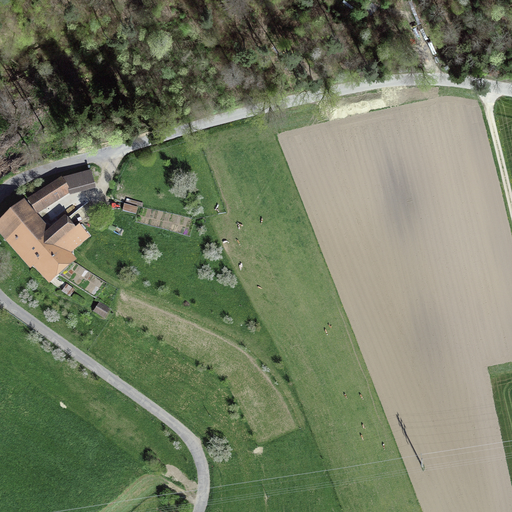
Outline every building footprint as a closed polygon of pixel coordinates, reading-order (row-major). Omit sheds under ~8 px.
[(69,190),(93,184),(90,172),(62,180),(30,201),(37,211),(69,190)] [(122,211),(136,214),(138,207),(124,204),(122,211)] [(20,207),(0,225),(0,232),(31,267),(38,261),(51,276),(68,261),(64,257),(88,236),(79,226),(74,230),(65,219),(46,236),(20,207)] [(67,285),(62,291),(70,296),(74,290),(67,285)] [(104,317),(108,310),(99,304),(95,311),(104,317)]
